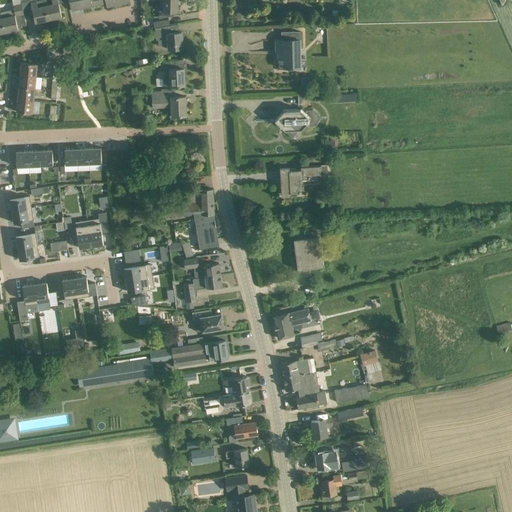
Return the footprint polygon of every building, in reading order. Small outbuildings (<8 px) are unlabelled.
[(36,0),(21,0),(22,2),(31,0),(33,8),(32,8),(33,13),(35,23),(49,20),(46,6),(44,0),(42,0),(37,1),(36,0)] [(62,17),(60,7),(59,3),(57,0),(44,0),(46,6),(49,20),(62,17)] [(81,0),(69,0),(71,11),(83,8),(81,0)] [(93,0),(81,0),(83,8),(94,6),(93,0)] [(178,6),(178,0),(160,0),(160,17),(160,18),(173,16),(173,12),(181,12),(181,6),(178,6)] [(24,14),(22,5),(22,3),(13,5),(14,9),(9,10),(1,12),(2,18),(5,32),(18,29),(15,16),(24,14)] [(155,28),(156,40),(158,40),(159,46),(169,45),(169,50),(183,49),(182,32),(168,33),(163,29),(165,27),(164,27),(155,28)] [(299,39),(276,40),(276,52),(279,52),(279,59),(278,59),(279,68),(288,68),(291,68),(301,67),(298,67),(297,48),(300,48),(299,39)] [(163,78),(156,79),(156,87),(163,86),(178,86),(178,87),(180,87),(180,85),(185,85),(184,68),(176,69),(175,61),(184,60),(184,59),(162,63),(163,72),(166,72),(166,78),(163,78)] [(20,74),(36,76),(37,64),(22,62),(20,74)] [(134,72),(128,68),(124,73),(129,78),(134,72)] [(20,74),(19,87),(35,88),(41,89),(42,78),(36,77),(36,76),(20,74)] [(34,101),(35,88),(19,87),(18,99),(34,101)] [(172,116),(176,116),(186,115),(185,96),(172,97),(171,91),(161,91),(152,92),(153,108),(172,107),(172,116)] [(32,113),(34,101),(18,99),(17,111),(32,113)] [(285,130),(302,129),(311,119),(301,109),(284,110),(275,120),(285,130)] [(89,148),(77,149),(78,164),(90,164),(89,148)] [(101,148),(89,148),(90,164),(102,163),(101,148)] [(77,149),(65,149),(65,165),(78,164),(77,149)] [(40,150),(28,151),(29,167),(41,166),(40,150)] [(53,150),(40,150),(41,166),(53,165),(53,150)] [(28,151),(16,151),(17,167),(29,167),(28,151)] [(282,193),(292,193),(299,192),(299,193),(301,192),(301,185),(303,185),(303,182),(321,181),(321,173),(324,172),(323,165),(311,166),(301,167),(301,170),(281,171),(282,193)] [(199,215),(213,214),(214,214),(212,189),(202,190),(187,191),(187,197),(156,199),(157,217),(194,215),(195,219),(200,218),(199,215)] [(30,196),(10,199),(12,211),(32,208),(30,196)] [(32,208),(12,211),(14,223),(22,222),(23,228),(34,226),(33,220),(34,220),(32,208)] [(99,218),(88,220),(92,246),(104,244),(102,233),(109,232),(106,212),(98,213),(99,218)] [(209,248),(219,246),(215,220),(214,220),(213,214),(199,215),(200,218),(195,219),(200,249),(209,248)] [(71,217),(64,218),(65,229),(72,228),(71,217)] [(88,220),(75,222),(79,248),(92,246),(88,220)] [(63,223),(56,224),(58,231),(64,230),(63,223)] [(36,233),(16,236),(18,248),(38,245),(36,233)] [(298,270),(308,268),(322,266),(318,237),(294,240),(298,270)] [(66,241),(57,242),(59,251),(68,249),(66,241)] [(38,245),(18,248),(20,260),(40,257),(38,245)] [(191,248),(184,250),(186,257),(193,255),(191,248)] [(141,261),(139,249),(124,251),(126,263),(141,261)] [(197,258),(184,259),(185,269),(194,268),(195,278),(199,277),(220,275),(219,263),(198,266),(197,258)] [(151,264),(124,268),(126,280),(153,276),(151,264)] [(199,277),(183,280),(186,302),(187,302),(187,309),(193,308),(192,301),(196,300),(195,289),(222,286),(220,275),(199,277)] [(87,276),(74,278),(77,298),(89,296),(97,295),(95,283),(88,284),(87,276)] [(153,276),(126,280),(128,292),(154,288),(153,276)] [(74,278),(62,280),(65,300),(77,298),(74,278)] [(47,282),(35,284),(38,304),(49,302),(48,293),(47,282)] [(35,284),(23,286),(25,301),(25,305),(26,305),(38,304),(35,284)] [(56,292),(48,293),(49,302),(50,306),(52,306),(58,305),(56,292)] [(132,304),(146,306),(145,296),(131,298),(132,304)] [(25,301),(17,302),(20,321),(28,320),(26,305),(25,305),(25,301)] [(278,338),(288,336),(294,334),(292,325),(311,320),(308,309),(289,313),(273,316),(278,338)] [(210,316),(209,310),(193,313),(194,319),(196,331),(203,330),(203,331),(209,330),(209,332),(218,331),(217,329),(223,328),(221,314),(210,316)] [(510,322),(497,326),(499,334),(511,331),(511,330),(511,329),(511,325),(510,322)] [(302,347),(318,343),(318,341),(322,340),(321,333),(300,338),(302,347)] [(318,343),(320,351),(337,348),(336,345),(337,344),(338,347),(345,345),(344,342),(354,340),(353,336),(336,341),(335,340),(318,343)] [(76,338),(66,340),(68,348),(77,346),(76,338)] [(178,346),(172,347),(175,367),(207,362),(207,361),(210,360),(216,360),(216,358),(228,357),(225,340),(213,342),(213,341),(206,342),(204,342),(197,343),(183,346),(178,346)] [(361,356),(359,357),(362,370),(367,369),(368,374),(382,370),(376,349),(361,354),(361,356)] [(291,361),(281,363),(283,376),(298,373),(298,374),(303,373),(303,374),(308,373),(316,372),(313,357),(306,359),(291,361)] [(117,364),(85,369),(87,385),(130,379),(129,373),(153,370),(152,363),(151,359),(146,360),(129,362),(128,362),(127,361),(117,363),(117,364)] [(298,373),(283,376),(286,391),(295,389),(297,396),(296,396),(298,409),(308,407),(319,405),(327,403),(325,391),(320,392),(316,372),(308,373),(303,374),(303,373),(298,374),(298,373)] [(184,374),(183,374),(184,381),(195,380),(197,379),(196,373),(184,374)] [(247,377),(222,381),(224,387),(233,386),(234,393),(249,391),(247,377)] [(208,382),(208,394),(219,393),(218,382),(208,382)] [(368,396),(367,391),(366,385),(334,390),(337,402),(368,396)] [(223,395),(204,398),(205,408),(225,405),(225,407),(252,403),(249,391),(223,395)] [(355,408),(337,412),(339,420),(357,416),(355,408)] [(243,424),(243,421),(242,416),(226,419),(227,423),(231,426),(232,434),(229,438),(230,442),(238,441),(237,438),(258,435),(256,422),(243,424)] [(333,427),(333,425),(332,419),(325,420),(325,419),(311,421),(314,438),(328,436),(326,428),(333,427)] [(8,420),(0,420),(0,441),(15,439),(14,433),(4,435),(3,426),(9,425),(8,420)] [(191,450),(193,464),(215,460),(213,447),(191,450)] [(236,467),(239,466),(249,465),(247,448),(226,452),(226,458),(235,457),(236,467)] [(338,466),(336,456),(335,451),(328,452),(328,451),(326,452),(316,453),(318,469),(338,466)] [(354,460),(343,462),(344,471),(356,469),(354,460)] [(341,479),(349,478),(349,481),(367,478),(366,471),(348,474),(340,475),(334,476),(334,479),(322,481),(323,486),(321,487),(322,496),(332,494),(337,493),(336,486),(342,485),(341,479)] [(237,511),(256,511),(254,494),(246,495),(245,488),(248,488),(246,475),(225,478),(227,491),(231,490),(233,500),(236,500),(237,511)] [(348,500),(360,498),(359,491),(347,492),(348,500)]
